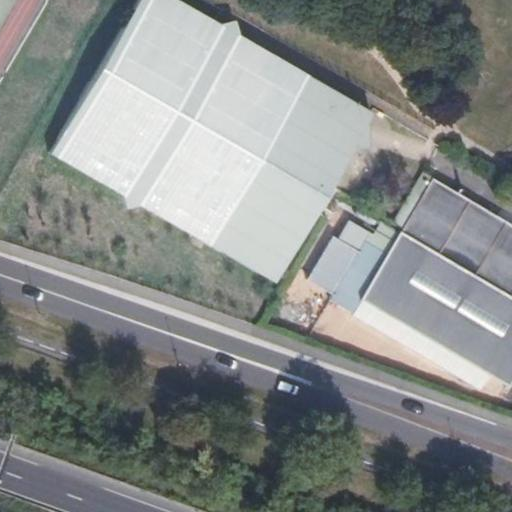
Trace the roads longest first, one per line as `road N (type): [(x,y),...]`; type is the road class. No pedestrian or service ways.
road 1 (primary): [(172,333),(511,467)]
road 2 (primary): [(511,440),(172,333)]
road 3 (primary): [(172,333),(0,273)]
